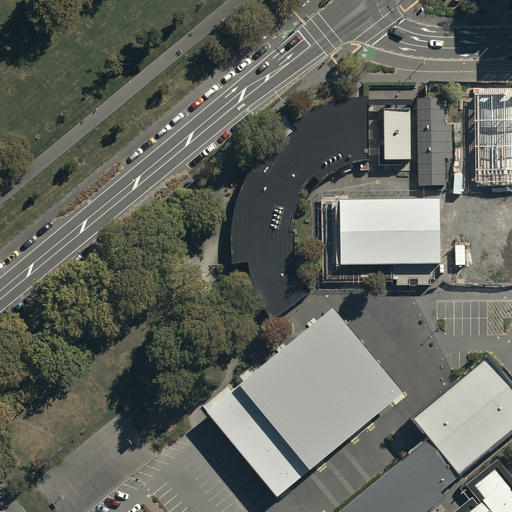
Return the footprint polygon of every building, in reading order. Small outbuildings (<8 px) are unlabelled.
[(511,94),(461,95),(461,121),(511,121),(511,120),(511,94)] [(446,99),(418,100),(418,187),(446,187),(446,99)] [(262,316),(268,323),(308,295),(302,284),(297,273),(294,262),(293,252),(293,242),(293,233),(290,232),(291,223),(295,211),(302,197),(299,195),(306,185),(313,177),(320,183),(328,176),(338,170),(347,167),(357,163),(368,162),(366,101),(356,102),(349,102),(335,106),(325,109),(312,113),(305,117),(297,121),(290,127),(294,134),(272,153),(265,148),(259,155),(251,165),(243,178),(240,185),(237,193),(235,200),(232,209),(230,215),(229,223),(227,231),(227,241),(229,260),(229,268),(243,266),(249,287),(255,303),(262,316)] [(410,161),(410,109),(384,109),(384,146),(378,146),(378,166),(399,165),(399,161),(410,161)] [(511,166),(460,167),(461,191),(511,191),(511,166)] [(439,201),(326,202),(326,274),(440,273),(439,201)] [(487,206),(461,206),(461,236),(487,236),(487,206)] [(511,219),(503,219),(503,253),(511,252),(511,219)] [(511,256),(451,257),(451,284),(511,283),(511,256)] [(330,303),(292,334),(373,435),(412,404),(330,303)] [(376,309),(354,327),(406,393),(429,375),(376,309)] [(411,511),(412,511),(411,511),(426,511),(444,497),(439,491),(511,430),(511,384),(487,355),(470,370),(410,417),(428,438),(340,511),(411,511)] [(286,361),(230,406),(302,493),(357,448),(286,361)] [(469,486),(483,502),(470,511),(511,511),(511,477),(499,461),(469,486)]
